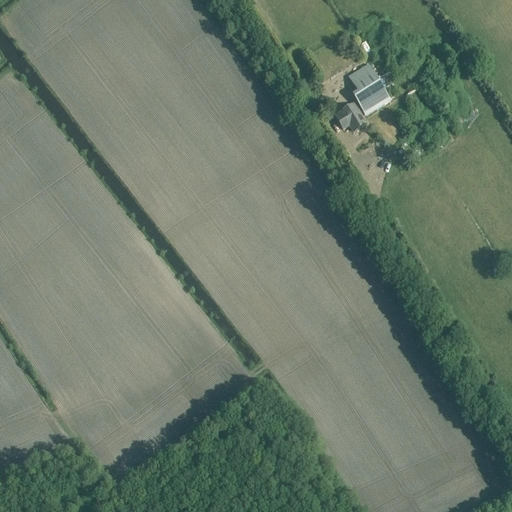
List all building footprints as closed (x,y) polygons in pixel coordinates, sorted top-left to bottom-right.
[(298,47),(301,42),(294,38),(292,43),(298,47)] [(372,54),(377,50),(370,39),(364,43),(372,54)] [(368,67),(348,79),(358,94),(353,97),(365,117),(390,102),(377,82),(368,67)] [(363,123),(353,108),(339,117),(339,116),(333,119),(342,132),(348,128),(352,134),(363,127),(361,124),(363,123)] [(268,388),(275,383),(267,372),(260,377),(268,388)]
